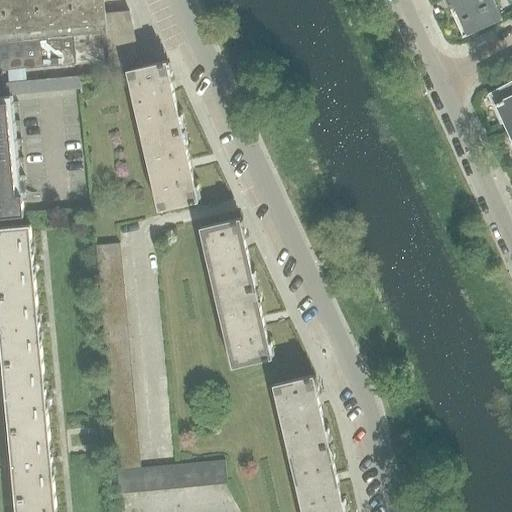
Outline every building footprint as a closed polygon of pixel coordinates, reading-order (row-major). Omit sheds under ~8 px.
[(0,0),(0,71),(55,67),(48,0),(0,0)] [(48,0),(55,67),(105,62),(109,62),(109,69),(141,63),(129,12),(105,14),(103,0),(48,0)] [(503,17),(495,0),(447,0),(463,35),(503,17)] [(127,71),(143,140),(183,131),(167,62),(127,71)] [(0,84),(0,96),(81,89),(80,77),(0,84)] [(511,142),(511,81),(490,94),(511,142)] [(22,201),(17,202),(8,102),(0,102),(0,217),(25,215),(24,211),(23,201),(22,201)] [(143,140),(159,211),(199,201),(183,131),(143,140)] [(200,227),(217,297),(256,288),(239,218),(200,227)] [(0,295),(37,292),(33,250),(30,225),(0,227),(0,295)] [(121,256),(120,244),(96,246),(97,258),(121,256)] [(122,267),(122,261),(121,256),(97,258),(99,270),(122,267)] [(122,267),(99,270),(100,282),(124,279),(122,267)] [(101,293),(125,291),(124,279),(100,282),(101,293)] [(272,358),(256,288),(217,297),(233,367),(272,358)] [(102,305),(126,303),(125,291),(101,293),(102,305)] [(0,295),(0,331),(3,363),(43,359),(37,292),(0,295)] [(103,317),(127,315),(126,303),(102,305),(103,317)] [(104,329),(128,326),(127,315),(103,317),(104,329)] [(106,340),(129,338),(128,326),(104,329),(106,340)] [(107,352),(131,350),(129,338),(106,340),(107,352)] [(108,364),(132,362),(131,350),(107,352),(108,364)] [(3,363),(10,430),(50,427),(43,359),(3,363)] [(109,376),(133,373),(132,362),(108,364),(109,376)] [(110,388),(134,385),(133,373),(109,376),(110,388)] [(274,385),(290,454),(329,445),(313,376),(274,385)] [(111,399),(135,397),(134,385),(110,388),(111,399)] [(113,411),(136,409),(135,397),(111,399),(113,411)] [(114,423),(138,421),(136,409),(113,411),(114,423)] [(115,435),(139,432),(138,421),(114,423),(115,435)] [(10,430),(16,498),(57,494),(50,427),(10,430)] [(116,446),(140,444),(139,432),(115,435),(116,446)] [(117,458),(141,456),(140,444),(116,446),(117,458)] [(290,454),(303,511),(344,511),(329,445),(290,454)] [(118,470),(130,469),(142,468),(141,456),(117,458),(118,470)] [(216,485),(228,484),(225,460),(214,461),(216,485)] [(216,485),(214,461),(202,462),(204,486),(216,485)] [(204,486),(202,462),(190,463),(192,487),(204,486)] [(192,487),(190,463),(178,464),(180,488),(192,487)] [(178,464),(174,465),(166,465),(168,489),(180,488),(178,464)] [(168,489),(166,465),(154,467),(156,490),(168,489)] [(156,490),(154,467),(142,468),(144,491),(156,490)] [(130,469),(132,492),(144,491),(142,468),(130,469)] [(130,469),(118,470),(121,493),(132,492),(130,469)] [(17,511),(58,511),(57,494),(16,498),(17,511)]
